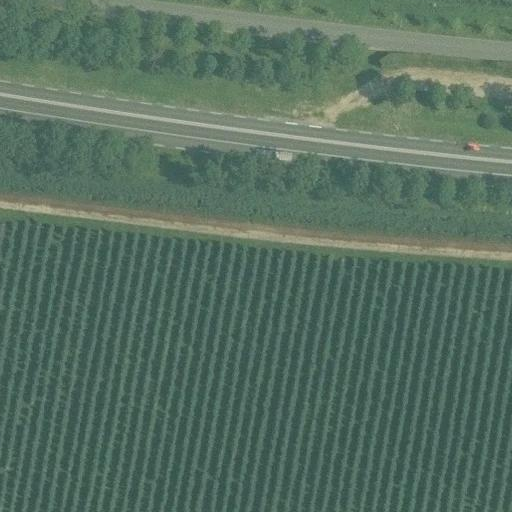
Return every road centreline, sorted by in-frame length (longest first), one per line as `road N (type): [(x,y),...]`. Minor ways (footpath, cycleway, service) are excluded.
road 1 (secondary): [(511,161),(161,127),(0,99)]
road 2 (unclassified): [(511,47),(102,0)]
